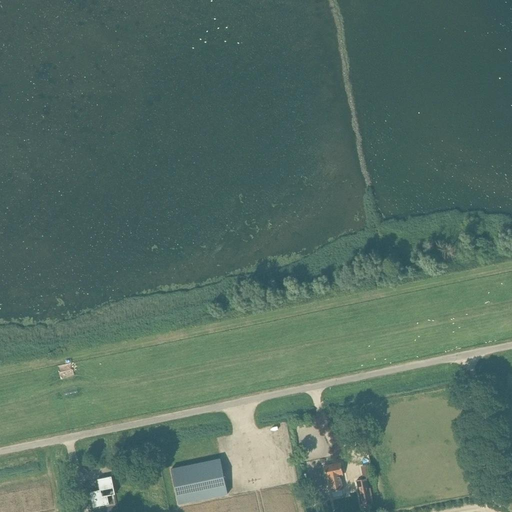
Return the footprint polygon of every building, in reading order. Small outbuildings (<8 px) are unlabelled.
[(59,369),(72,367),(71,360),(57,363),(59,369)] [(171,469),(179,504),(228,494),(223,469),(220,459),(171,469)] [(343,475),(341,463),(324,466),(326,478),(328,478),(331,492),(344,490),(341,476),(343,475)] [(321,493),(327,491),(321,465),(315,466),(321,493)] [(369,465),(361,467),(364,479),(367,479),(372,478),(369,465)] [(97,478),(110,476),(109,466),(96,468),(97,478)] [(98,479),(100,490),(90,492),(93,508),(109,504),(108,496),(115,495),(112,477),(98,479)] [(364,479),(356,481),(362,508),(373,505),(367,479),(364,479)]
